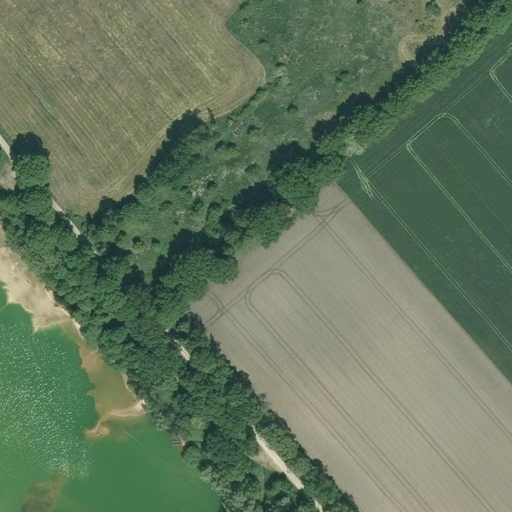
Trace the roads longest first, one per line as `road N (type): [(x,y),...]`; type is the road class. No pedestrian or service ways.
road 1 (track): [(0,142),(326,511)]
road 2 (track): [(151,314),(511,2)]
